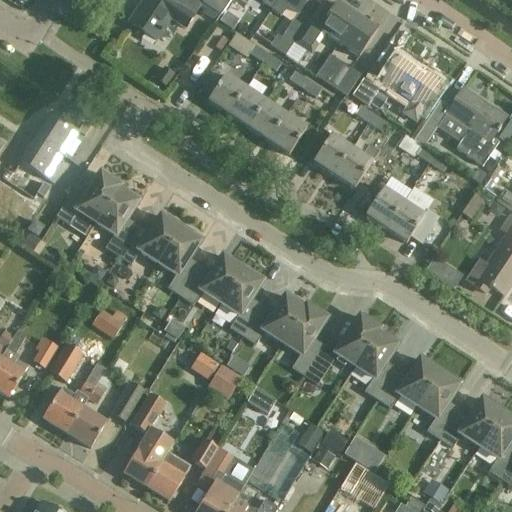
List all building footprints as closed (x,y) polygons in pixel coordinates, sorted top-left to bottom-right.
[(145,6),(131,26),(155,42),(166,26),(170,20),(185,30),(203,4),(200,2),(196,0),(143,0),(142,3),(145,6)] [(196,0),(200,2),(203,4),(207,7),(220,16),(231,1),(229,0),(196,0)] [(252,0),(270,11),(277,0),(237,0),(246,6),(249,0),(252,0)] [(277,0),(270,11),(279,18),(284,10),(296,18),(308,0),(277,0)] [(311,57),(324,38),(337,47),(356,18),(336,5),(332,11),(322,4),(294,45),(311,57)] [(356,18),(337,47),(357,60),(376,32),(356,18)] [(281,39),(277,37),(270,47),(273,49),(284,56),(297,36),(287,30),(281,39)] [(220,59),(236,69),(249,50),(233,39),(220,59)] [(281,65),(280,65),(254,47),(248,56),(275,74),(281,65)] [(329,58),(321,70),(315,79),(345,99),(359,78),(329,58)] [(381,87),(409,106),(403,115),(414,123),(421,114),(422,114),(441,86),(424,74),(423,76),(399,59),(381,85),(367,75),(351,99),(366,110),(381,87)] [(302,91),(307,83),(294,74),(289,83),(302,91)] [(206,104),(227,117),(244,91),(224,77),(206,104)] [(307,83),(302,91),(315,100),(321,91),(307,83)] [(462,90),(449,110),(439,103),(413,143),(421,149),(415,157),(442,175),(448,166),(423,149),(444,118),(468,134),(456,151),(482,169),(499,145),(491,140),(505,119),(462,90)] [(244,91),(227,117),(247,131),(264,104),(244,91)] [(264,104),(247,131),(267,144),(284,118),(264,104)] [(367,125),(373,116),(360,108),(354,117),(367,125)] [(63,158),(79,134),(84,138),(91,127),(84,123),(78,133),(51,116),(35,140),(63,158)] [(373,116),(367,125),(381,135),(387,126),(373,116)] [(287,158),(298,141),(305,131),(284,118),(267,144),(287,158)] [(312,165),(332,178),(350,151),(330,138),(312,165)] [(47,182),(63,158),(35,140),(19,164),(47,182)] [(361,158),(350,151),(332,178),(352,191),(377,153),(368,147),(361,158)] [(480,187),(477,191),(494,202),(511,214),(511,197),(504,192),(500,198),(491,192),(504,173),(494,166),(486,178),(480,187)] [(478,172),(472,181),(480,187),(486,178),(478,172)] [(119,191),(120,188),(100,175),(83,201),(72,194),(55,219),(87,239),(95,226),(118,191),(119,191)] [(43,200),(50,190),(44,185),(37,195),(43,200)] [(382,190),(375,201),(364,218),(384,231),(403,204),(382,190)] [(118,191),(95,226),(114,237),(105,251),(118,259),(134,234),(123,227),(137,205),(138,206),(139,205),(119,191),(118,191)] [(477,191),(461,216),(472,223),(484,206),(488,210),(494,202),(477,191)] [(494,202),(487,212),(498,219),(504,209),(494,202)] [(423,217),(403,204),(384,231),(404,245),(409,239),(419,246),(437,219),(426,212),(423,217)] [(139,254),(157,266),(180,231),(159,217),(158,218),(159,219),(145,241),(134,234),(118,259),(131,268),(139,254)] [(485,296),(489,289),(502,298),(511,282),(511,220),(509,218),(500,232),(506,236),(486,266),(481,262),(466,283),(485,296)] [(43,230),(34,224),(28,233),(30,234),(37,239),(43,230)] [(167,291),(179,299),(196,274),(185,267),(199,245),(200,246),(201,245),(180,231),(157,266),(176,277),(167,291)] [(30,234),(23,244),(34,251),(41,241),(37,239),(30,234)] [(196,274),(179,299),(193,308),(202,294),(219,306),(242,271),(221,257),(220,258),(221,259),(207,281),(196,274)] [(435,261),(427,274),(455,293),(463,280),(435,261)] [(91,273),(88,278),(98,284),(105,274),(99,270),(91,273)] [(241,339),(258,314),(247,307),(261,285),(262,286),(263,285),(242,271),(219,306),(236,317),(227,330),(241,339)] [(262,333),(281,346),(305,308),(305,307),(303,310),(282,297),(282,298),(283,299),(268,321),(258,314),(241,339),(253,347),(262,333)] [(305,308),(281,346),(298,357),(289,370),(303,379),(319,354),(308,347),(326,321),(305,308)] [(101,313),(91,328),(112,342),(127,319),(116,313),(112,319),(101,313)] [(354,369),(376,334),(377,334),(379,331),(358,318),(334,356),(354,369)] [(169,325),(166,335),(181,340),(184,329),(169,325)] [(0,358),(13,338),(4,333),(0,339),(0,358)] [(13,338),(0,358),(0,396),(8,401),(27,369),(16,362),(18,358),(15,356),(25,339),(17,334),(14,339),(13,338)] [(376,334),(354,369),(372,380),(363,394),(376,402),(392,378),(381,371),(395,348),(396,349),(397,348),(377,334),(376,334)] [(32,363),(44,370),(56,351),(44,344),(32,363)] [(66,384),(83,356),(66,346),(49,374),(66,384)] [(319,354),(303,379),(316,388),(332,362),(319,354)] [(105,371),(105,372),(65,436),(89,451),(105,425),(82,411),(87,402),(96,407),(116,376),(121,379),(128,367),(116,360),(110,370),(108,369),(107,371),(105,371)] [(398,397),(416,409),(438,374),(417,361),(416,362),(417,362),(403,385),(392,378),(376,402),(389,411),(398,397)] [(62,389),(52,405),(42,422),(65,436),(105,372),(96,366),(78,395),(76,393),(74,397),(62,389)] [(228,402),(241,381),(221,368),(207,389),(228,402)] [(459,388),(438,374),(416,409),(434,421),(425,434),(438,443),(454,418),(443,411),(458,389),(459,389),(459,388)] [(145,393),(130,384),(111,416),(125,425),(145,393)] [(269,400),(298,416),(304,404),(276,388),(269,400)] [(123,477),(144,490),(171,445),(151,432),(166,407),(150,397),(131,428),(147,438),(123,477)] [(454,418),(438,443),(451,451),(460,437),(478,449),(500,415),(479,401),(478,402),(479,403),(465,425),(454,418)] [(511,422),(500,415),(478,449),(496,461),(487,474),(500,483),(511,464),(511,455),(505,451),(511,440),(511,422)] [(297,446),(310,455),(323,435),(310,426),(297,446)] [(275,460),(282,440),(269,436),(262,456),(275,460)] [(217,450),(204,442),(191,463),(205,471),(217,450)] [(171,445),(144,490),(168,504),(183,481),(182,480),(189,469),(167,455),(173,445),(171,445)] [(318,450),(310,463),(326,472),(333,459),(318,450)] [(199,483),(196,489),(207,496),(211,498),(223,477),(225,478),(235,461),(218,451),(199,483)] [(373,453),(363,469),(373,475),(383,460),(373,453)] [(511,464),(500,483),(511,490),(511,464)] [(223,477),(211,498),(207,496),(197,511),(228,511),(234,502),(235,502),(236,500),(243,489),(225,478),(223,477)] [(431,482),(423,495),(430,499),(427,504),(438,511),(441,506),(449,493),(431,482)] [(234,502),(228,511),(276,511),(279,509),(266,501),(260,511),(249,508),(236,500),(235,502),(234,502)] [(462,511),(481,511),(484,507),(469,500),(462,511)]
